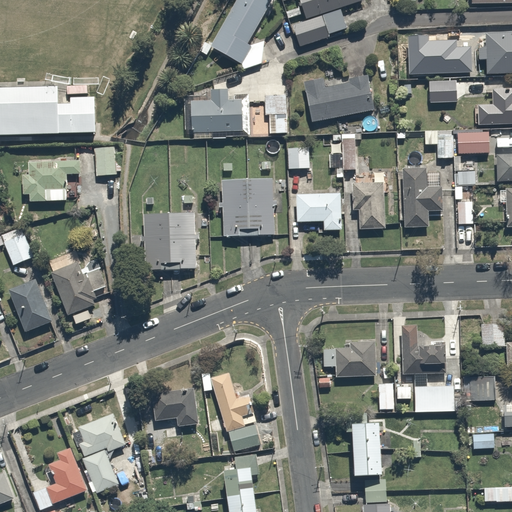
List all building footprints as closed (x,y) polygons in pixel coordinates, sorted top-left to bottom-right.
[(274,0),(239,0),(215,49),(243,63),(274,0)] [(300,0),(306,18),(361,0),(300,0)] [(341,9),(323,14),(329,34),(347,28),(341,9)] [(322,16),(293,25),(300,46),(329,37),(322,16)] [(511,31),(485,33),(485,47),(479,47),(479,59),(487,58),(487,74),(511,72),(511,31)] [(429,35),(408,36),(409,74),(472,72),(471,47),(457,47),(457,39),(429,40),(429,35)] [(324,80),(307,83),(315,123),(378,110),(372,80),(326,89),(324,80)] [(456,80),(429,81),(430,103),(457,102),(456,80)] [(61,134),(97,133),(97,98),(72,99),(73,105),(60,105),(60,87),(0,88),(0,136),(61,135),(61,134)] [(511,87),(493,89),(493,104),(478,104),(478,125),(511,123),(511,87)] [(216,102),(194,102),(193,131),(217,132),(248,133),(249,102),(233,102),(233,91),(217,90),(216,102)] [(289,97),(267,97),(267,118),(271,118),(271,136),(290,136),(289,97)] [(439,131),(427,131),(426,146),(438,147),(439,131)] [(358,134),(335,134),(335,143),(344,143),(344,153),(331,153),(331,171),(358,171),(358,134)] [(492,136),(459,136),(459,155),(492,154),(492,136)] [(454,140),(441,139),(441,158),(453,159),(454,140)] [(116,145),(93,147),(95,176),(118,174),(116,145)] [(312,150),(291,150),(292,170),(312,170),(312,150)] [(511,156),(499,156),(500,182),(511,181),(511,156)] [(32,162),(32,176),(25,176),(26,195),(32,195),(33,204),(73,203),(72,161),(32,162)] [(429,171),(405,171),(407,228),(431,228),(430,211),(444,211),(443,189),(429,190),(429,171)] [(477,172),(459,173),(460,184),(478,183),(477,172)] [(273,180),(227,181),(228,239),(274,238),(273,180)] [(387,181),(355,184),(356,211),(361,211),(362,229),(390,227),(387,181)] [(511,189),(502,190),(502,204),(509,204),(509,225),(511,224),(511,189)] [(301,197),(302,223),(325,222),(326,233),(346,232),(344,195),(301,197)] [(476,203),(460,202),(459,223),(475,224),(476,203)] [(198,216),(146,216),(146,269),(197,270),(198,216)] [(20,225),(3,234),(17,264),(35,256),(20,225)] [(97,293),(109,288),(99,260),(87,265),(85,261),(56,271),(71,312),(100,301),(97,293)] [(41,280),(8,294),(25,332),(58,317),(41,280)] [(507,325),(484,324),(483,347),(506,348),(507,325)] [(422,348),(422,328),(406,327),(405,373),(450,374),(451,348),(422,348)] [(351,349),(325,350),(325,367),(340,367),(340,377),(378,377),(378,341),(351,341),(351,349)] [(213,372),(203,373),(206,392),(215,391),(236,453),(265,444),(249,395),(239,398),(231,372),(214,377),(213,372)] [(431,386),(431,375),(420,375),(420,386),(415,386),(415,414),(454,413),(454,386),(431,386)] [(411,377),(399,377),(399,392),(411,392),(411,377)] [(491,381),(473,382),(475,401),(492,400),(491,381)] [(396,384),(381,384),(382,408),(397,407),(396,384)] [(178,426),(198,423),(194,388),(152,393),(155,421),(177,418),(178,426)] [(89,457),(85,458),(100,496),(122,487),(108,454),(129,446),(116,414),(82,428),(89,443),(84,445),(89,457)] [(384,425),(359,427),(362,480),(387,478),(384,425)] [(493,435),(473,435),(473,451),(494,450),(493,435)] [(60,485),(37,494),(43,511),(62,511),(59,504),(90,492),(72,446),(60,451),(65,462),(53,467),(60,485)] [(498,462),(489,462),(489,477),(497,478),(498,462)] [(256,511),(251,468),(224,471),(229,511),(256,511)] [(8,474),(0,476),(0,508),(18,501),(8,474)] [(389,483),(367,484),(368,503),(390,501),(389,483)] [(511,487),(487,487),(487,501),(511,501),(511,487)] [(111,498),(100,503),(104,511),(115,511),(117,511),(111,498)]
